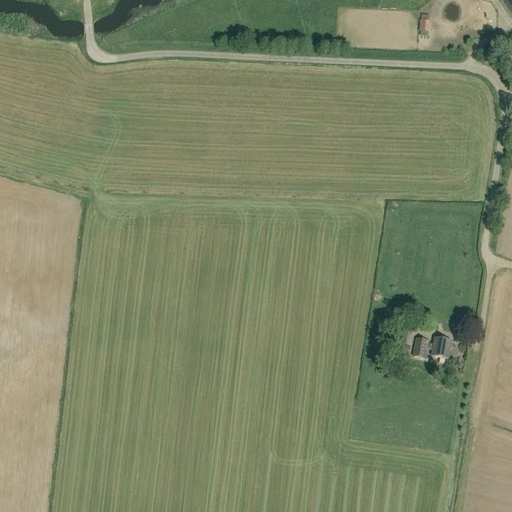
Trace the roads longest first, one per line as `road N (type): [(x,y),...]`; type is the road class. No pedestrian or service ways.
road 1 (unclassified): [(86,0),(91,51),(104,59),(175,53),(464,66),(489,75),(505,105),(484,241),(496,266)]
road 2 (unknown): [(450,511),(475,343)]
